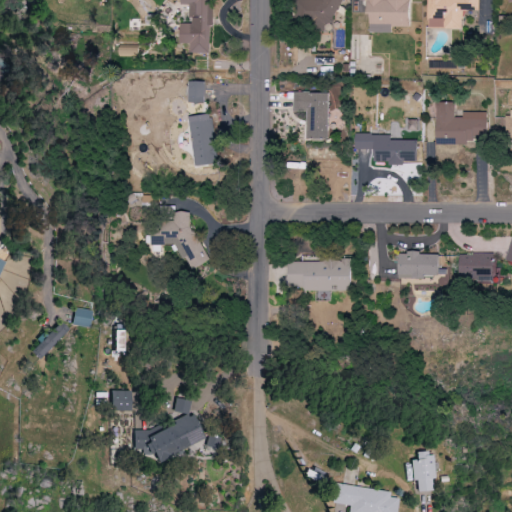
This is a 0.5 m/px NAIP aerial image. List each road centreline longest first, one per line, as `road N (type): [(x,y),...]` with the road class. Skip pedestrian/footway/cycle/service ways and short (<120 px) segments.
road 1 (residential): [(261,0),(260,369)]
road 2 (residential): [(264,213),(511,213)]
